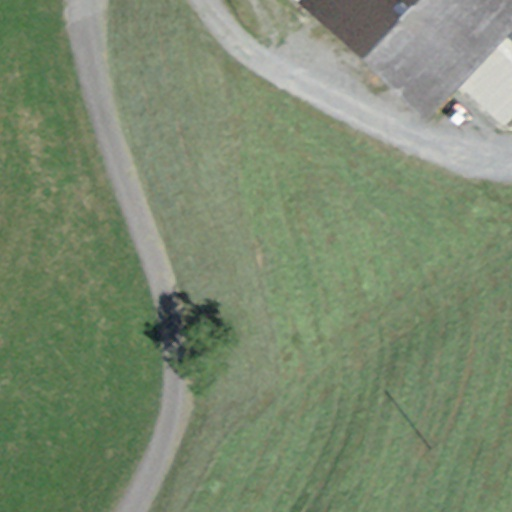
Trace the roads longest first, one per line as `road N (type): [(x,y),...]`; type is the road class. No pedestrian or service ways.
road 1 (unclassified): [(83,0),(98,90),(130,191),(190,318),(199,368),(185,417),(138,511)]
road 2 (unclassified): [(511,163),(442,152),(360,122),(260,70),(193,0)]
